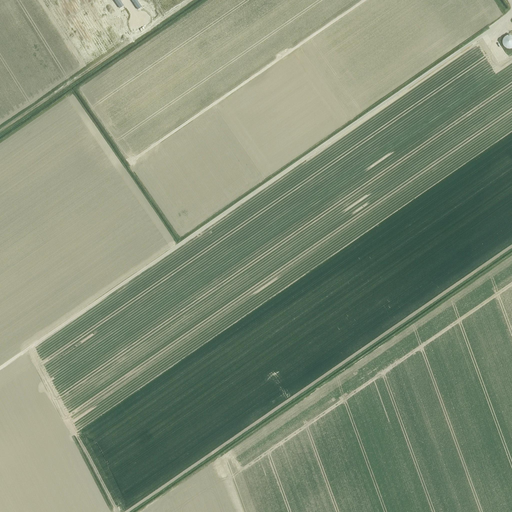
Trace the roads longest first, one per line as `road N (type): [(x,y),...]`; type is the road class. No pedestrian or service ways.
road 1 (track): [(0,368),(511,14)]
road 2 (track): [(131,160),(364,0)]
road 3 (track): [(0,131),(192,0)]
